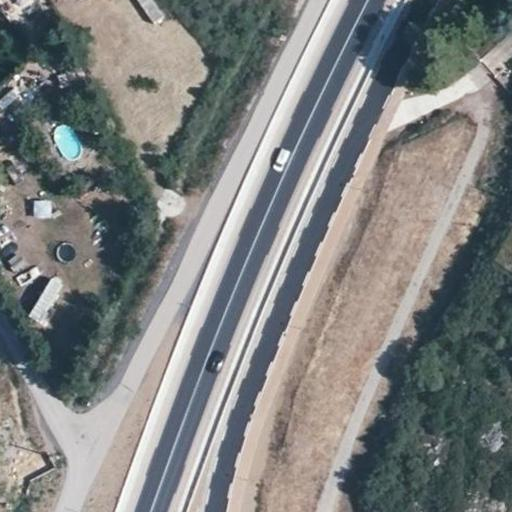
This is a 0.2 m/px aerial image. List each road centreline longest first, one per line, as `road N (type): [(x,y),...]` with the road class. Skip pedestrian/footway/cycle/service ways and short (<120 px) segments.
road 1 (unclassified): [(67,511),(319,0)]
road 2 (unclassified): [(428,0),(333,187),(257,363),(215,511)]
road 3 (primary): [(369,0),(282,183),(153,511)]
road 4 (unclassified): [(321,511),(475,146),(484,116),(470,82)]
road 5 (track): [(87,462),(0,319)]
